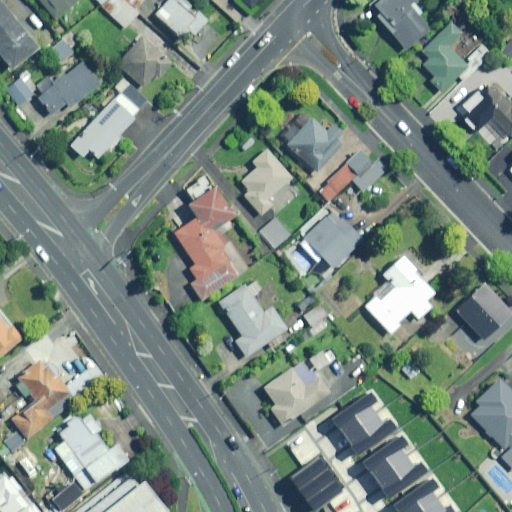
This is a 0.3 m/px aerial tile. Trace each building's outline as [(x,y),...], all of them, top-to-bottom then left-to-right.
[(137,17),(122,0),(39,0),(56,20),(80,0),(96,0),(121,30),(137,17)] [(206,21),(181,0),(168,0),(154,16),(180,38),(187,30),(193,36),(206,21)] [(237,0),(251,13),(262,0),(237,0)] [(404,50),(432,27),(413,4),(417,0),(379,0),(370,9),(404,50)] [(37,50),(0,4),(0,57),(11,71),(37,50)] [(492,53),(467,27),(461,32),(451,22),(437,35),(420,51),(428,59),(422,65),(434,77),(429,81),(441,93),(459,77),(463,81),(473,72),(492,53)] [(163,51),(144,35),(117,65),(144,88),(155,75),(159,78),(174,61),(163,51)] [(72,54),(61,40),(49,50),(61,64),(72,54)] [(100,84),(82,62),(65,76),(63,73),(35,97),(51,116),(65,104),(70,109),(100,84)] [(88,150),(98,159),(135,120),(132,117),(147,101),(122,78),(114,86),(120,92),(111,103),(109,101),(90,121),(85,117),(77,125),(83,131),(69,146),(81,157),(88,150)] [(33,97),(19,79),(6,89),(20,107),(33,97)] [(511,99),(495,80),(477,95),(480,99),(462,115),(476,132),(490,121),(506,139),(511,134),(511,99)] [(290,139),(284,145),(318,176),(344,147),(338,141),(344,134),(327,119),(320,126),(304,111),(284,133),(290,139)] [(363,193),(386,170),(364,147),(319,192),(329,201),(350,180),(363,193)] [(291,179),(266,150),(252,162),(257,168),(241,182),(249,191),(244,196),(261,216),(273,206),(267,200),(291,179)] [(201,302),(248,270),(219,227),(237,215),(218,185),(186,206),(195,219),(173,234),(194,265),(188,269),(196,280),(189,284),(201,302)] [(362,239),(329,207),(296,241),(317,262),(321,258),(332,269),(362,239)] [(291,237),(277,218),(260,231),(274,250),(291,237)] [(433,294),(400,258),(381,276),(388,283),(363,306),(390,334),(399,326),(396,323),(410,311),(417,320),(430,308),(425,302),(433,294)] [(511,316),(511,314),(485,285),(457,311),(485,342),(511,316)] [(263,314),(243,286),(218,304),(241,336),(234,341),(246,358),(286,329),(271,308),(263,314)] [(328,318),(320,306),(303,316),(311,328),(328,318)] [(5,330),(0,323),(0,357),(22,342),(11,326),(5,330)] [(437,347),(428,338),(418,347),(427,357),(437,347)] [(371,377),(359,359),(342,370),(335,359),(314,373),(306,360),(263,389),(274,405),(269,408),(282,427),(301,414),(305,421),(371,377)] [(75,400),(42,360),(14,384),(24,396),(15,403),(23,413),(12,422),(27,440),(75,400)] [(511,388),(502,379),(477,403),(479,406),(470,416),(503,450),(507,446),(511,451),(511,388)] [(99,429),(89,414),(80,421),(76,416),(57,431),(64,441),(54,449),(85,491),(128,459),(117,445),(108,452),(94,433),(99,429)] [(452,467),(429,437),(403,453),(400,451),(397,450),(394,449),(391,448),(388,448),(385,449),(382,450),(379,451),(377,453),(375,456),(373,458),(372,461),(371,464),(371,467),(371,470),(380,482),(382,481),(386,486),(391,483),(405,501),(413,495),(411,504),(425,507),(426,501),(435,494),(442,503),(458,492),(454,487),(471,474),(461,461),(452,467)] [(0,492),(13,482),(1,467),(0,467),(0,492)] [(135,485),(125,471),(69,511),(164,511),(141,480),(135,485)]
